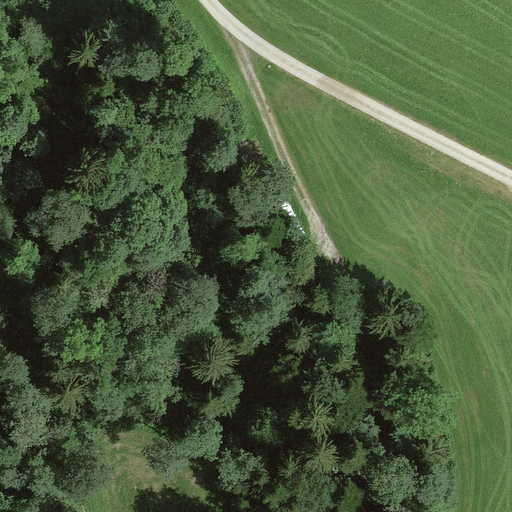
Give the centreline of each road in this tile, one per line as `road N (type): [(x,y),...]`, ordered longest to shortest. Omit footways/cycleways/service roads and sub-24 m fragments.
road 1 (track): [(377,511),(359,313),(222,14)]
road 2 (track): [(211,0),(282,61),(511,180)]
